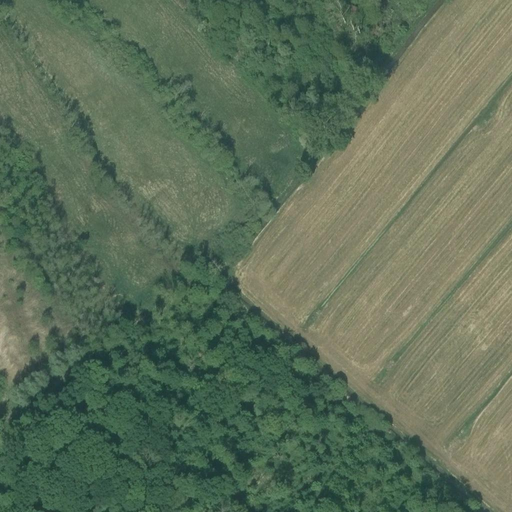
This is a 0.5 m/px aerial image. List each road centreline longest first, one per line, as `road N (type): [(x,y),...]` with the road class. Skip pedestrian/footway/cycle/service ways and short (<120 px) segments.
road 1 (track): [(312,394),(239,340),(205,297),(157,303),(122,343),(6,422)]
road 2 (track): [(467,511),(312,394)]
road 3 (track): [(230,511),(312,394)]
